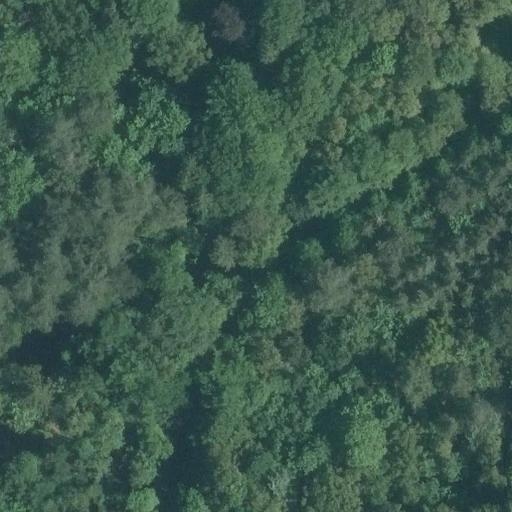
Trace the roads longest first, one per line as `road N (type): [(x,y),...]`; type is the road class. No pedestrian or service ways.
road 1 (track): [(354,0),(305,46),(200,120),(80,267),(53,327),(67,511)]
road 2 (tertiary): [(172,511),(189,389),(218,329),(268,269),(511,107)]
